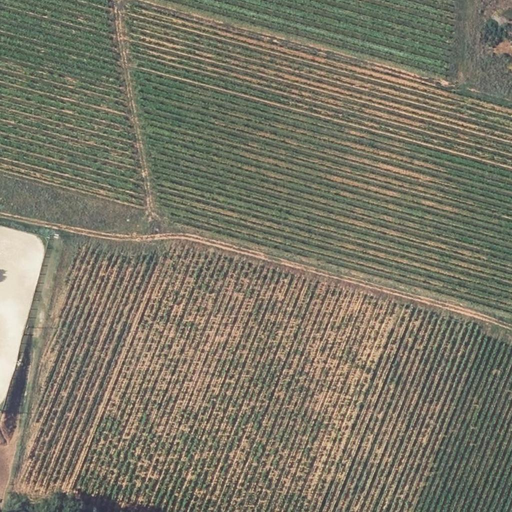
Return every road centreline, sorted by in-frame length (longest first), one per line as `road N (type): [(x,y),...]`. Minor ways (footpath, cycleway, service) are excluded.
road 1 (track): [(0,211),(117,238),(201,238),(511,326)]
road 2 (track): [(121,0),(511,106)]
road 3 (track): [(116,0),(154,235)]
